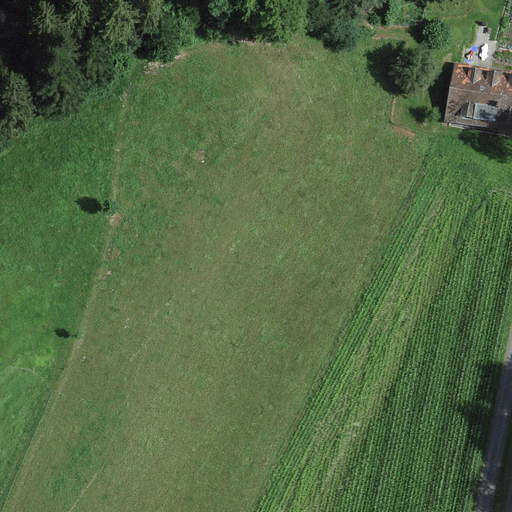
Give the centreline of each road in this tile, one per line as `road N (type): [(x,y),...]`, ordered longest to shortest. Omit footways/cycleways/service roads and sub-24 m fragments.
road 1 (track): [(108,99),(92,261),(63,357),(0,505)]
road 2 (unclassified): [(511,364),(480,511)]
